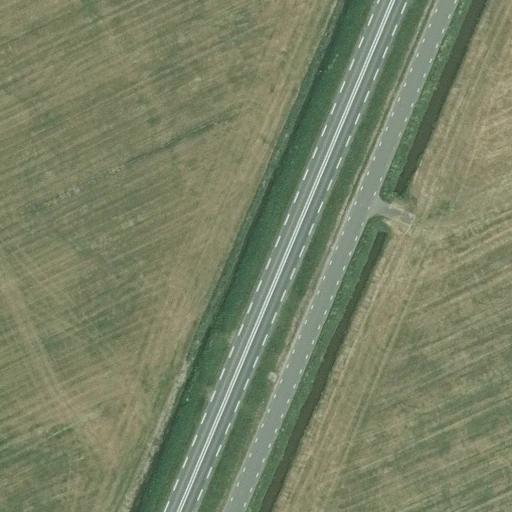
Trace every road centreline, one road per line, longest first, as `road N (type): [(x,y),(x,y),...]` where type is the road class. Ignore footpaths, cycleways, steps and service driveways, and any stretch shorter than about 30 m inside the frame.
road 1 (unclassified): [(232,511),(447,0)]
road 2 (primary): [(179,511),(392,0)]
